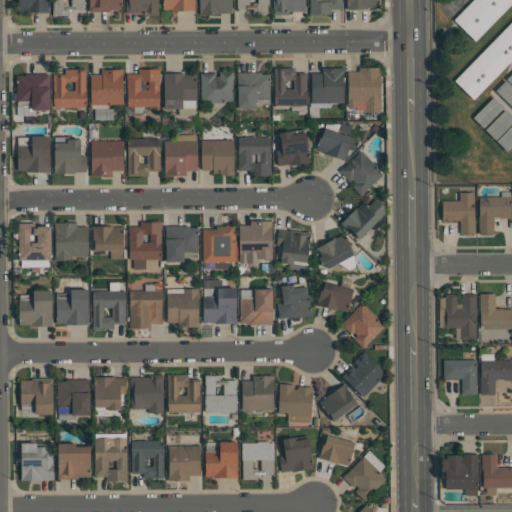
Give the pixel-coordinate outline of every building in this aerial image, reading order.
[(47,12),(46,0),(17,0),(18,13),(47,12)] [(52,0),(53,15),(68,15),(68,11),(84,11),(84,0),(52,0)] [(88,0),(89,12),(121,11),(120,0),(88,0)] [(157,0),(125,0),(126,15),(158,14),(157,0)] [(194,0),(162,0),(163,11),(195,10),(194,0)] [(199,0),(200,15),(232,14),(231,0),(199,0)] [(235,0),(236,8),(257,8),(257,14),(268,14),(267,0),(235,0)] [(272,0),(272,12),(305,13),(304,0),(272,0)] [(309,0),(310,15),(331,14),(331,10),(342,9),(342,0),(309,0)] [(345,0),(346,9),(378,9),(378,0),(345,0)] [(511,0),(473,0),(454,21),(475,41),(511,2),(511,0)] [(511,59),(511,20),(454,81),(473,100),(511,59)] [(306,74),(295,74),(295,67),(273,68),(274,106),(290,106),(290,110),(307,110),(306,74)] [(347,110),(380,110),(380,67),(357,67),(357,71),(347,71),(347,110)] [(343,68),(321,68),(321,73),(311,73),(310,108),(331,108),(331,103),(343,103),(343,68)] [(53,74),(53,108),(86,107),(86,69),(64,69),(64,74),(53,74)] [(127,107),(159,106),(158,69),(137,69),(137,74),(126,74),(127,107)] [(122,105),(122,70),(100,70),(100,75),(90,75),(90,105),(122,105)] [(200,74),(201,102),(233,102),(232,71),(219,71),(219,73),(200,74)] [(511,107),(511,72),(494,91),(511,107)] [(164,109),(197,109),(196,73),(163,74),(164,109)] [(237,108),(255,108),(255,97),(269,97),(269,73),(237,73),(237,108)] [(49,110),(49,74),(16,75),(16,99),(31,99),(31,110),(49,110)] [(503,107),(493,97),(473,118),(483,128),(503,107)] [(485,130),(496,140),(511,123),(511,116),(504,109),(485,130)] [(511,125),(496,141),(506,151),(511,144),(511,125)] [(345,160),(348,149),(354,150),(357,139),(323,129),(316,151),(345,160)] [(276,150),(277,166),(309,163),(306,131),(279,134),(280,149),(276,150)] [(164,176),(186,176),(186,171),(197,170),(197,135),(175,135),(175,141),(164,141),(164,176)] [(49,136),(17,137),(17,172),(50,171),(49,136)] [(237,171),(249,171),(249,175),(270,175),(271,137),(238,137),(237,171)] [(128,176),(148,176),(148,171),(160,171),(159,138),(127,139),(128,176)] [(200,141),(201,173),(234,173),(233,140),(200,141)] [(54,173),(86,173),(86,156),(80,156),(80,141),(54,141),(54,173)] [(91,176),(112,176),(112,171),(123,171),(123,141),(90,141),(91,176)] [(360,196),(383,175),(361,151),(340,170),(353,184),(351,186),(360,196)] [(459,235),(475,234),(474,192),(459,193),(459,200),(441,201),(442,222),(459,222),(459,235)] [(493,234),(493,218),(510,218),(510,196),(478,197),(479,234),(493,234)] [(367,206),(363,202),(341,222),(358,240),(387,212),(375,199),(367,206)] [(272,259),(272,221),(249,221),(249,225),(238,225),(238,263),(258,263),(258,260),(272,259)] [(54,260),(71,260),(71,256),(88,257),(88,227),(76,227),(76,223),(55,222),(54,260)] [(161,222),(139,222),(139,226),(128,227),(129,260),(161,259),(161,222)] [(18,260),(50,261),(51,227),(32,226),(32,223),(18,223),(18,260)] [(109,251),(110,259),(123,259),(122,226),(92,227),(93,251),(109,251)] [(164,227),(165,262),(197,262),(197,226),(164,227)] [(202,228),(202,263),(234,262),(233,227),(202,228)] [(279,230),(277,263),(288,264),(287,269),(307,270),(308,231),(279,230)] [(353,256),(343,234),(316,247),(326,269),(353,256)] [(235,324),(236,288),(215,288),(215,280),(203,280),(202,323),(235,324)] [(125,324),(125,291),(119,291),(119,282),(109,282),(109,291),(92,291),(92,329),(114,329),(114,324),(125,324)] [(307,283),(280,285),(282,303),(277,303),(278,319),(310,316),(307,283)] [(347,311),(351,288),(322,283),(318,306),(347,311)] [(129,290),(129,328),(150,329),(150,323),(161,324),(162,284),(144,284),(144,290),(129,290)] [(55,324),(87,325),(88,289),(70,289),(70,294),(56,294),(55,324)] [(167,323),(182,322),(182,326),(198,326),(198,289),(166,289),(167,323)] [(240,325),(273,324),(272,289),(254,289),(254,298),(239,298),(240,325)] [(19,299),(18,326),(51,326),(52,291),(32,291),(32,299),(19,299)] [(511,315),(511,309),(494,309),(494,293),(479,294),(480,329),(511,328),(511,315)] [(439,328),(460,328),(460,339),(475,339),(475,297),(461,297),(461,308),(456,308),(456,297),(439,297),(439,328)] [(353,339),(363,349),(385,326),(361,303),(341,324),(355,336),(353,339)] [(361,397),(385,374),(364,353),(341,375),(361,397)] [(511,360),(493,360),(493,354),(480,354),(480,395),(494,395),(494,380),(511,380),(511,360)] [(443,379),(461,379),(461,395),(476,395),(476,360),(443,359),(443,379)] [(188,374),(167,375),(167,413),(200,412),(200,381),(188,381),(188,374)] [(204,376),(205,413),(237,412),(236,380),(220,381),(220,375),(204,376)] [(273,375),(251,376),(252,380),(241,381),(241,411),(274,410),(273,375)] [(120,394),(125,394),(126,377),(94,377),(93,408),(120,409),(120,394)] [(130,409),(147,409),(147,413),(162,413),(163,377),(130,377),(130,409)] [(52,379),(20,379),(20,404),(35,404),(35,415),(53,414),(52,379)] [(89,415),(88,379),(57,380),(57,405),(71,404),(72,416),(89,415)] [(311,387),(293,387),(293,384),(279,384),(278,415),(287,415),(287,423),(310,423),(311,387)] [(319,399),(330,420),(356,406),(345,386),(319,399)] [(353,441),(324,436),(320,459),(348,464),(353,441)] [(282,440),(284,456),(279,457),(280,473),(312,469),(308,437),(282,440)] [(94,477),(105,477),(106,481),(127,481),(127,438),(94,438),(94,477)] [(163,478),(163,440),(131,441),(131,474),(142,474),(142,479),(163,478)] [(237,477),(236,442),(205,442),(205,477),(237,477)] [(241,442),(242,480),(257,480),(257,475),(274,475),(274,442),(241,442)] [(20,480),(53,481),(53,447),(37,447),(37,443),(21,443),(20,480)] [(57,479),(89,479),(90,445),(57,445),(57,479)] [(199,445),(167,446),(168,481),(189,480),(189,475),(200,475),(199,445)] [(342,478),(365,500),(385,480),(378,473),(384,466),(368,451),(342,478)] [(477,455),(444,454),(443,489),(464,489),(464,495),(476,495),(477,455)] [(497,454),(482,455),(482,495),(496,495),(496,488),(511,488),(511,467),(497,468),(497,454)]
